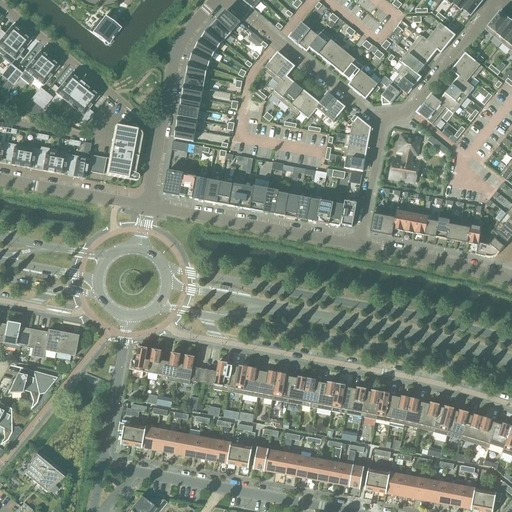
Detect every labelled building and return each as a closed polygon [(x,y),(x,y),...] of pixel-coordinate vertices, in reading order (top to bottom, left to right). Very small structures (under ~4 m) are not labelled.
[(260,0),(241,0),(254,10),(262,1),(260,0)] [(453,5),(461,11),(470,0),(456,0),(451,6),(452,6),(453,5)] [(481,0),(470,0),(461,11),(461,12),(463,10),(471,17),(483,2),(481,0)] [(223,14),(217,21),(231,34),(241,24),(228,13),(226,11),(223,14)] [(485,30),(493,37),(508,19),(499,12),(485,30)] [(99,19),(89,32),(104,43),(103,44),(106,47),(107,45),(108,46),(120,29),(104,16),(101,20),(99,19)] [(511,31),(511,22),(508,19),(493,37),(502,44),(511,31)] [(231,34),(217,21),(209,29),(224,42),(231,34)] [(289,39),(298,46),(312,28),(304,21),(289,39)] [(431,30),(430,31),(448,45),(455,36),(440,24),(434,33),(431,30)] [(0,31),(0,54),(3,57),(20,34),(11,27),(5,35),(0,31)] [(313,28),(312,28),(298,46),(306,52),(324,31),(323,31),(318,37),(310,31),(313,28)] [(209,29),(201,39),(217,50),(224,42),(209,29)] [(388,38),(397,45),(404,37),(400,34),(395,30),(392,33),(388,38)] [(310,49),(318,55),(332,38),(324,31),(306,52),(307,53),(310,49)] [(420,36),(441,53),(448,45),(430,31),(424,39),(420,36)] [(511,48),(511,31),(502,44),(510,51),(511,48)] [(3,57),(1,58),(10,66),(30,42),(20,34),(3,57)] [(263,42),(253,34),(248,40),(258,48),(263,42)] [(413,44),(431,59),(437,51),(441,54),(441,53),(420,36),(413,44)] [(318,55),(326,62),(338,47),(330,41),(333,38),(332,38),(318,55)] [(201,39),(194,50),(212,59),(217,50),(201,39)] [(424,67),(431,59),(413,44),(406,53),(424,67)] [(347,54),(338,47),(326,62),(335,69),(347,54)] [(212,59),(194,50),(189,62),(208,68),(212,59)] [(39,52),(24,71),(33,79),(49,60),(39,52)] [(272,78),(286,60),(277,53),(263,71),(272,78)] [(399,62),(402,64),(421,79),(421,78),(417,75),(424,67),(406,53),(399,62)] [(335,69),(343,76),(357,58),(355,61),(347,54),(335,69)] [(458,63),(476,77),(483,68),(465,54),(458,63)] [(348,86),(366,65),(357,58),(343,76),(351,82),(348,86)] [(49,60),(33,79),(43,86),(58,67),(49,60)] [(272,95),(286,77),(287,78),(295,67),(286,60),(272,78),(280,84),(272,95)] [(208,69),(208,68),(189,62),(186,75),(205,78),(208,69)] [(469,86),(469,85),(476,77),(458,63),(451,72),(459,78),(469,86)] [(397,73),(414,87),(421,79),(402,64),(403,65),(397,73)] [(348,86),(357,93),(369,78),(361,72),(366,65),(348,86)] [(10,66),(2,76),(7,81),(16,70),(10,66)] [(16,70),(7,81),(13,85),(22,74),(16,70)] [(407,95),(414,87),(397,73),(396,73),(399,75),(393,83),(407,95)] [(70,75),(55,94),(64,101),(79,83),(79,82),(70,75)] [(186,75),(184,85),(203,89),(205,78),(186,75)] [(286,77),(272,95),(280,102),(295,84),(287,78),(286,77)] [(378,85),(369,78),(357,93),(366,100),(373,91),(376,94),(380,89),(377,86),(378,85)] [(452,86),(467,98),(474,89),(469,85),(469,86),(459,78),(452,86)] [(79,83),(64,101),(73,109),(88,90),(84,86),(79,82),(79,83)] [(407,96),(407,95),(393,83),(381,97),(382,106),(390,105),(401,91),(407,96)] [(280,102),(289,108),(303,91),(295,84),(280,102)] [(184,85),(182,96),(201,100),(203,89),(184,85)] [(452,86),(445,94),(460,106),(467,98),(452,86)] [(40,89),(31,100),(37,105),(46,94),(40,89)] [(88,90),(73,109),(83,116),(79,121),(84,125),(86,123),(93,114),(88,110),(98,98),(88,90)] [(303,91),(289,108),(297,115),(311,98),(303,91)] [(261,93),(258,96),(264,101),(267,98),(261,93)] [(46,94),(37,105),(43,109),(51,98),(46,94)] [(316,109),(324,116),(336,101),(328,94),(319,104),(308,119),(308,120),(316,109)] [(453,115),(460,106),(445,94),(439,102),(439,103),(449,111),(448,111),(453,115)] [(182,96),(180,107),(199,110),(201,100),(182,96)] [(439,103),(439,102),(431,96),(424,105),(442,119),(448,111),(449,111),(439,103)] [(319,104),(311,98),(297,115),(298,116),(300,113),(308,119),(319,104)] [(333,123),(345,108),(336,101),(324,116),(333,123)] [(435,128),(442,119),(424,105),(417,114),(435,128)] [(178,117),(197,121),(199,110),(180,107),(178,117)] [(53,114),(50,119),(55,123),(59,119),(53,114)] [(371,129),(354,115),(354,116),(351,121),(354,123),(352,125),(350,136),(346,135),(346,136),(369,140),(370,133),(372,130),(371,129)] [(178,117),(176,128),(196,131),(197,121),(178,117)] [(109,159),(105,176),(133,181),(134,174),(137,158),(138,154),(141,138),(141,137),(141,136),(141,135),(141,134),(140,133),(140,132),(139,132),(138,131),(137,131),(136,131),(129,129),(126,129),(115,127),(114,128),(111,144),(109,154),(109,159)] [(193,143),(196,131),(176,128),(174,139),(193,143)] [(449,139),(452,135),(446,129),(442,133),(449,139)] [(389,178),(415,184),(419,165),(409,163),(411,155),(417,156),(421,139),(401,135),(397,152),(403,154),(402,162),(393,160),(389,178)] [(346,136),(344,146),(367,151),(369,140),(346,136)] [(447,152),(430,138),(426,143),(443,157),(447,152)] [(172,150),(188,153),(189,145),(174,142),(172,150)] [(0,159),(5,160),(8,145),(0,143),(0,159)] [(8,145),(5,160),(11,161),(10,165),(20,167),(24,148),(8,145)] [(348,148),(346,158),(365,161),(367,151),(344,146),(344,147),(348,148)] [(24,148),(20,167),(31,169),(32,165),(37,166),(40,151),(24,148)] [(40,151),(37,166),(42,167),(42,171),(47,172),(47,173),(52,174),(52,173),(56,154),(56,151),(40,148),(40,151)] [(56,154),(52,173),(63,175),(64,171),(69,172),(72,157),(56,154)] [(91,156),(87,172),(103,175),(106,159),(91,156)] [(69,172),(68,176),(72,177),(72,178),(84,180),(88,160),(72,157),(69,172)] [(363,172),(365,161),(346,158),(344,169),(363,172)] [(511,186),(511,171),(506,167),(499,176),(511,186)] [(184,174),(168,171),(163,195),(179,198),(179,197),(184,175),(184,174)] [(361,181),(362,176),(354,174),(352,182),(361,184),(361,181)] [(179,197),(192,199),(193,199),(196,179),(197,179),(197,178),(184,175),(179,197)] [(192,199),(192,200),(204,202),(209,181),(197,178),(197,179),(196,179),(193,199),(192,199)] [(209,181),(204,202),(217,205),(221,183),(209,181)] [(228,207),(233,185),(232,185),(221,183),(217,205),(228,207)] [(233,185),(228,207),(239,209),(243,187),(233,185)] [(253,189),(243,187),(239,209),(250,211),(254,187),(253,189)] [(250,211),(263,213),(268,190),(254,187),(250,211)] [(263,213),(274,215),(279,192),(268,190),(263,213)] [(279,192),(274,215),(285,217),(289,196),(279,194),(279,192)] [(296,219),(300,198),(289,196),(285,217),(296,219)] [(307,221),(311,200),(300,198),(296,219),(307,221)] [(307,221),(318,223),(322,202),(311,200),(307,221)] [(329,226),(333,204),(322,202),(318,223),(325,225),(329,226)] [(352,228),(357,204),(345,202),(343,212),(340,226),(352,228)] [(340,228),(344,206),(333,204),(329,226),(340,228)] [(372,234),(377,235),(381,235),(382,232),(386,210),(375,208),(371,232),(370,232),(371,232),(371,233),(372,234)] [(404,232),(408,210),(397,208),(396,212),(397,212),(393,230),(404,232)] [(382,232),(381,235),(385,236),(392,237),(393,230),(397,212),(396,212),(386,210),(382,232)] [(419,212),(408,210),(404,232),(414,234),(419,212)] [(414,234),(425,236),(429,217),(430,214),(419,212),(414,234)] [(511,232),(511,219),(506,214),(499,223),(511,232)] [(436,238),(439,219),(429,217),(425,236),(436,238)] [(450,221),(439,219),(436,238),(446,240),(450,221)] [(461,220),(460,223),(457,242),(467,244),(471,225),(472,222),(461,220)] [(450,221),(446,240),(457,242),(460,223),(450,221)] [(511,238),(511,232),(499,223),(492,231),(498,236),(498,235),(508,243),(511,238)] [(481,233),(482,227),(471,225),(467,244),(478,246),(479,243),(480,239),(481,233)] [(490,246),(479,243),(478,246),(476,255),(487,258),(489,259),(490,259),(491,259),(493,258),(494,258),(495,257),(497,256),(498,256),(499,255),(508,243),(498,235),(498,236),(490,246)] [(26,348),(29,331),(18,329),(19,325),(6,323),(5,327),(6,327),(3,343),(26,348)] [(47,334),(36,332),(33,349),(32,349),(31,356),(43,359),(45,351),(56,353),(60,333),(47,330),(47,334)] [(36,332),(29,331),(26,348),(32,349),(33,349),(36,332)] [(78,336),(60,333),(56,353),(74,357),(78,336)] [(148,374),(151,360),(150,360),(146,359),(148,349),(138,347),(136,361),(131,360),(129,370),(148,374)] [(162,376),(165,362),(160,361),(162,352),(152,350),(150,360),(151,360),(148,374),(162,376)] [(179,365),(181,355),(171,354),(170,363),(165,362),(162,376),(161,380),(175,383),(177,373),(179,365)] [(190,382),(193,367),(193,368),(195,358),(185,356),(183,366),(179,365),(177,373),(175,383),(190,386),(190,382)] [(230,383),(233,367),(227,366),(228,364),(218,362),(216,372),(217,372),(214,386),(213,390),(228,393),(230,383)] [(57,378),(34,372),(11,366),(10,366),(20,369),(18,374),(17,374),(7,394),(21,394),(22,391),(30,393),(33,402),(31,410),(37,403),(39,395),(44,394),(57,378)] [(243,396),(245,386),(248,368),(239,366),(239,368),(233,367),(230,383),(228,393),(243,396)] [(196,383),(197,378),(199,369),(193,368),(193,367),(190,382),(196,383)] [(260,389),(263,373),(257,372),(257,370),(248,368),(245,386),(243,396),(258,399),(260,389)] [(205,370),(199,369),(197,378),(196,383),(202,384),(203,380),(205,370)] [(205,370),(203,380),(202,384),(208,385),(209,381),(211,371),(205,370)] [(214,386),(217,372),(216,372),(211,371),(209,381),(208,385),(214,386)] [(272,402),(274,392),(278,374),(268,372),(268,374),(263,373),(260,389),(258,399),(272,402)] [(272,402),(287,404),(289,395),(292,378),(286,377),(287,375),(278,374),(274,392),(272,402)] [(298,379),(292,378),(289,395),(287,404),(302,407),(304,398),(307,379),(298,377),(298,379)] [(316,381),(307,379),(304,398),(302,407),(316,410),(318,400),(322,384),(316,383),(316,381)] [(327,385),(322,384),(318,400),(316,410),(331,413),(337,385),(327,383),(327,385)] [(346,386),(337,385),(331,413),(346,416),(351,389),(345,388),(346,386)] [(361,419),(366,392),(366,390),(357,388),(356,390),(351,389),(346,416),(361,419)] [(361,419),(375,422),(381,393),(372,391),(371,393),(366,392),(361,419)] [(390,395),(381,393),(375,422),(390,425),(395,398),(390,397),(390,395)] [(145,395),(143,403),(157,405),(158,397),(145,395)] [(390,425),(404,427),(410,399),(401,397),(401,399),(395,398),(390,425)] [(419,401),(410,399),(404,427),(418,430),(424,404),(419,403),(419,401)] [(0,446),(8,441),(11,444),(22,431),(18,428),(11,428),(11,409),(0,403),(0,427),(3,429),(4,438),(0,445),(0,446)] [(432,433),(439,408),(440,406),(430,404),(430,406),(424,404),(418,430),(432,433)] [(132,405),(131,410),(146,413),(147,408),(132,405)] [(444,409),(439,408),(432,433),(433,433),(446,436),(453,412),(454,412),(454,410),(445,407),(444,409)] [(454,412),(453,412),(446,436),(447,437),(460,441),(468,416),(469,414),(459,411),(459,413),(454,412)] [(474,445),(483,418),(474,415),(473,417),(468,416),(460,441),(466,442),(474,445)] [(490,445),(497,424),(491,423),(492,421),(483,418),(474,445),(489,449),(490,445)] [(142,450),(146,427),(146,428),(126,424),(125,424),(120,423),(118,432),(119,432),(123,433),(121,446),(122,446),(142,449),(142,450)] [(490,445),(503,450),(511,427),(502,424),(502,426),(497,424),(490,445)] [(238,425),(237,430),(252,433),(253,427),(238,425)] [(306,426),(305,433),(312,434),(313,428),(313,427),(306,426)] [(142,450),(153,452),(157,429),(146,427),(142,450)] [(502,453),(511,457),(511,427),(503,450),(502,453)] [(157,429),(153,452),(163,454),(168,431),(157,429)] [(163,454),(174,456),(178,433),(168,431),(163,454)] [(178,433),(174,456),(185,458),(189,435),(178,433)] [(189,435),(185,458),(195,460),(199,437),(189,435)] [(195,460),(206,462),(210,439),(199,437),(195,460)] [(210,439),(206,462),(217,464),(221,441),(210,439)] [(217,464),(227,466),(231,443),(221,441),(217,464)] [(231,443),(227,466),(249,470),(253,448),(231,443)] [(253,470),(264,473),(268,450),(257,448),(253,470)] [(328,484),(338,486),(343,464),(338,463),(338,461),(339,461),(341,450),(334,448),(332,462),(328,484)] [(275,475),(279,452),(268,450),(264,473),(275,475)] [(376,450),(375,456),(390,458),(391,453),(376,450)] [(25,475),(36,484),(53,463),(38,451),(25,475)] [(275,475),(285,476),(290,454),(279,452),(275,475)] [(296,478),(300,456),(290,454),(285,476),(296,478)] [(457,454),(455,461),(469,464),(470,458),(457,454)] [(296,478),(307,480),(311,458),(300,456),(296,478)] [(317,482),(321,460),(311,458),(307,480),(317,482)] [(317,482),(328,484),(332,462),(321,460),(317,482)] [(47,492),(68,475),(53,463),(36,484),(47,492)] [(338,486),(349,488),(353,466),(343,464),(338,486)] [(360,490),(364,468),(353,466),(349,488),(360,490)] [(364,491),(386,495),(390,473),(369,469),(364,491)] [(401,475),(390,473),(386,495),(397,497),(401,475)] [(411,477),(401,475),(397,497),(407,499),(411,477)] [(422,479),(411,477),(407,499),(418,501),(422,479)] [(433,481),(422,479),(418,501),(428,503),(433,481)] [(443,483),(433,481),(428,503),(439,505),(443,483)] [(454,485),(443,483),(439,505),(450,507),(454,485)] [(511,489),(504,483),(500,487),(511,496),(511,489)] [(464,487),(454,485),(450,507),(460,509),(464,487)] [(471,511),(475,490),(476,489),(464,487),(460,509),(471,511)] [(500,504),(502,494),(501,494),(501,495),(496,494),(496,493),(475,490),(471,511),(475,511),(492,511),(495,502),(499,503),(500,504)] [(141,497),(133,506),(139,511),(159,511),(167,503),(164,501),(150,498),(147,502),(141,497)]
